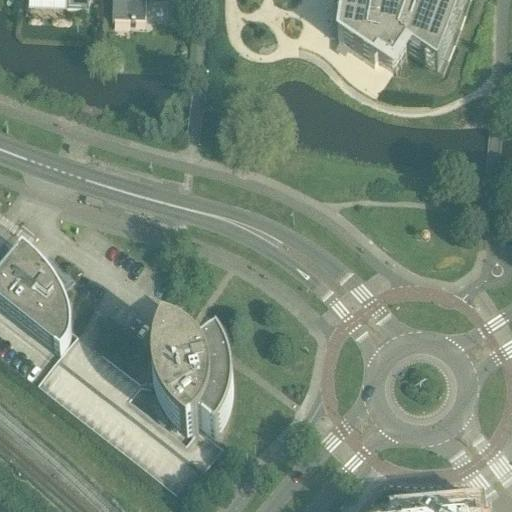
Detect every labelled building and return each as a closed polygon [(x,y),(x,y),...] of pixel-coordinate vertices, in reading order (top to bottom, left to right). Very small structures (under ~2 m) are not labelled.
[(28,0),(28,13),(88,15),(88,0),(28,0)] [(112,0),(112,25),(132,26),(145,26),(145,1),(173,2),(172,0),(112,0)] [(341,31),(339,47),(351,56),(363,64),(375,71),(378,66),(393,76),(406,57),(413,61),(427,70),(435,76),(442,81),(443,81),(449,66),(448,66),(455,49),(460,34),(465,20),(466,20),(471,5),(470,5),(471,0),(346,0),(344,15),(342,29),(341,31)] [(50,278),(45,272),(39,267),(36,264),(32,261),(28,258),(23,256),(22,255),(0,283),(0,314),(61,362),(62,360),(64,354),(66,348),(67,341),(68,334),(68,326),(67,319),(66,311),(64,304),(61,297),(58,290),(54,284),(50,278)] [(166,414),(169,420),(172,426),(177,431),(181,436),(186,441),(192,445),(196,441),(199,436),(203,432),(222,443),(225,437),(228,430),(230,423),(232,416),(233,409),(234,402),(233,395),(232,388),(231,381),(229,374),(226,367),(223,361),(221,357),(218,353),(217,351),(212,354),(199,364),(196,360),(192,356),(187,352),(182,349),(177,346),(173,344),(168,342),(163,341),(160,346),(158,352),(156,357),(154,363),(153,369),(153,375),(152,383),(158,383),(158,388),(159,395),(161,401),(163,408),(166,414)]
